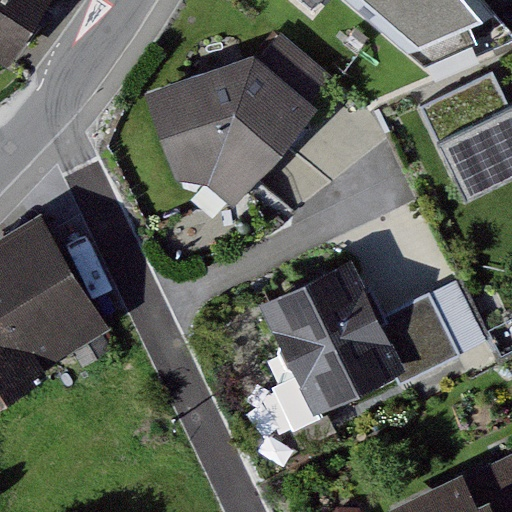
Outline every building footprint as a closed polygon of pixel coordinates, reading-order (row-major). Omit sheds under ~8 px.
[(65,0),(0,0),(0,73),(8,80),(65,0)] [(385,0),(332,0),(358,27),(385,0)] [(328,82),(278,39),(255,61),(146,99),(178,186),(206,189),(234,213),(318,115),(308,106),(328,82)] [(511,114),(452,143),(480,202),(511,186),(511,114)] [(0,264),(0,407),(128,331),(65,226),(0,264)] [(364,268),(271,314),(325,422),(493,339),(463,277),(387,315),(364,268)] [(511,511),(511,462),(409,511),(511,511)]
